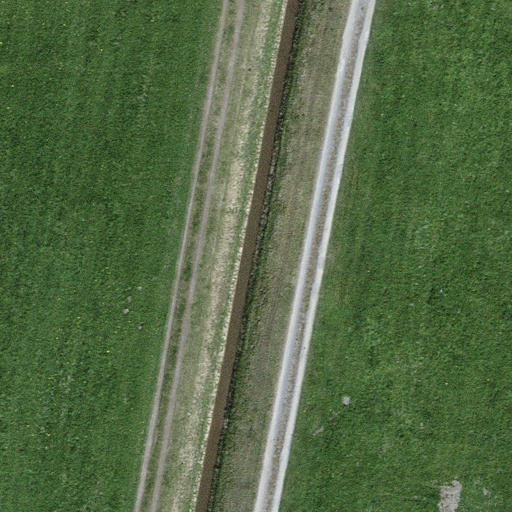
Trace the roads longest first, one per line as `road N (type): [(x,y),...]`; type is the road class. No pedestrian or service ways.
road 1 (track): [(283,511),(381,0)]
road 2 (track): [(144,511),(236,0)]
